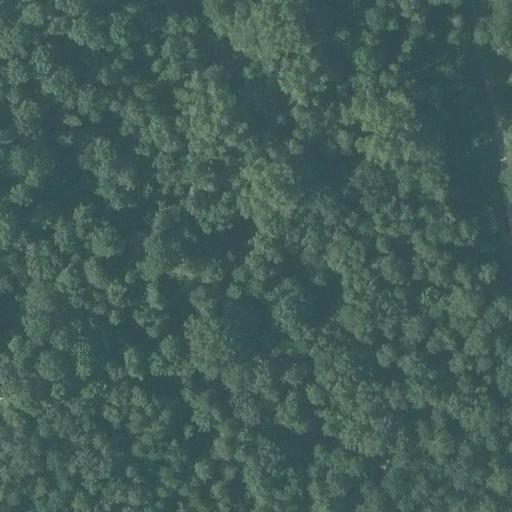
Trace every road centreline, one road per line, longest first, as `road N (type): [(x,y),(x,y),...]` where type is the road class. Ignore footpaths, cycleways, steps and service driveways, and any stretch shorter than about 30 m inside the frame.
road 1 (track): [(511,142),(341,149),(0,417)]
road 2 (track): [(511,141),(489,105),(470,0)]
